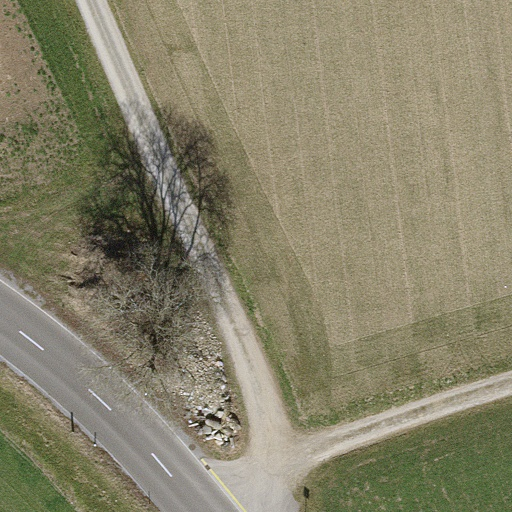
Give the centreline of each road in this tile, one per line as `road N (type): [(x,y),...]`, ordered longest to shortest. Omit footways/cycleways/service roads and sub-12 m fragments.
road 1 (track): [(91,0),(260,407),(264,511)]
road 2 (tertiary): [(195,511),(119,423),(0,324)]
road 3 (track): [(511,389),(265,472)]
